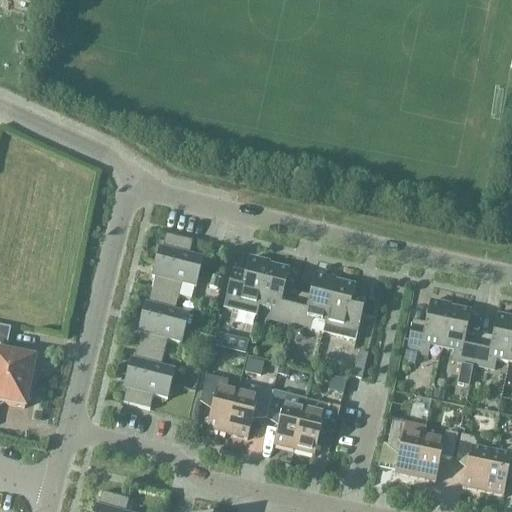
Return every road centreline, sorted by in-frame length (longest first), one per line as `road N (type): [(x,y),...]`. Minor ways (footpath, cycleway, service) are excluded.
road 1 (residential): [(131,174),(164,197),(511,275)]
road 2 (residential): [(349,511),(199,481),(166,454),(66,430)]
road 3 (residential): [(66,430),(131,174)]
road 4 (residential): [(0,110),(131,174)]
